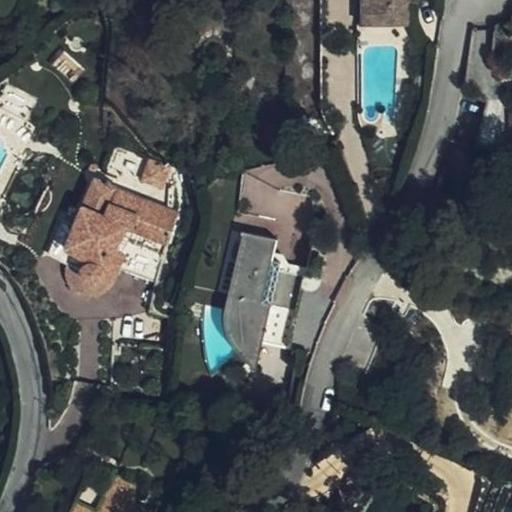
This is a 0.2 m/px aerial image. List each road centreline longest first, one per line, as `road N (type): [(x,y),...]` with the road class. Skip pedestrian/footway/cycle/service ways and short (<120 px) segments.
road 1 (residential): [(254,511),(303,449),(344,318),(428,167),(466,0)]
road 2 (residential): [(0,294),(32,375),(34,420),(4,511)]
